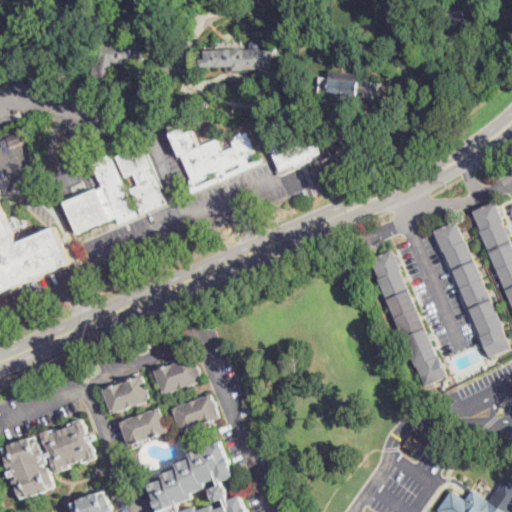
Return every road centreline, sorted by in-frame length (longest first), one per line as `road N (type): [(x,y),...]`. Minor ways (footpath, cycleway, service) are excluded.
road 1 (residential): [(138,511),(91,388),(105,373),(201,336),(274,511)]
road 2 (primary): [(0,360),(346,210)]
road 3 (primary): [(511,111),(473,142),(351,200),(346,210)]
road 4 (primary): [(346,210),(433,179),(511,128)]
